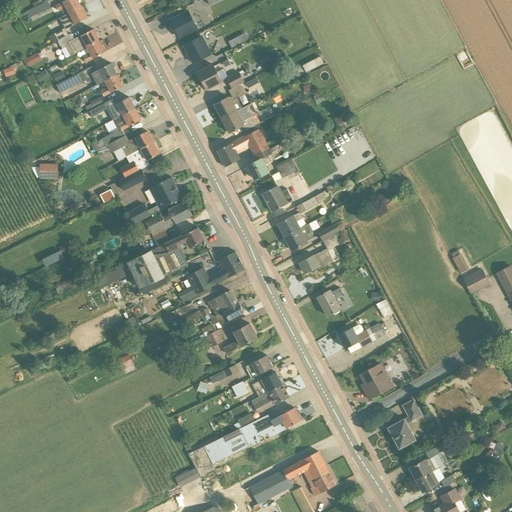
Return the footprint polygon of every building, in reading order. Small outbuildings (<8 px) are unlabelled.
[(69,13),(81,7),(78,0),(65,0),(56,5),(59,11),(66,7),(69,13)] [(48,1),(27,11),(30,19),(52,8),(48,1)] [(81,7),(69,13),(60,18),(65,28),(49,36),(53,44),(58,41),(69,35),(66,30),(88,18),(81,7)] [(197,29),(188,11),(171,20),(180,38),(197,29)] [(69,35),(58,41),(62,48),(65,46),(70,56),(88,47),(100,41),(93,29),(72,40),(69,35)] [(245,33),(229,41),(232,48),(248,39),(245,33)] [(184,45),(193,63),(211,54),(202,36),(184,45)] [(106,52),(100,41),(88,47),(91,53),(83,57),(86,62),(106,52)] [(37,53),(25,59),(29,66),(41,60),(37,53)] [(306,72),(317,67),(313,60),(302,65),(306,72)] [(98,85),(105,81),(117,75),(111,63),(95,72),(86,76),(89,82),(95,79),(98,85)] [(223,69),(217,72),(213,65),(198,73),(207,90),(227,79),(232,89),(244,82),(239,72),(227,78),(223,69)] [(298,78),(305,74),(301,66),(294,70),(298,78)] [(5,77),(15,74),(13,67),(3,70),(5,77)] [(45,69),(39,74),(44,81),(51,77),(49,75),(45,69)] [(62,70),(53,75),(57,83),(66,78),(62,70)] [(85,81),(80,72),(56,85),(61,94),(85,81)] [(123,86),(117,75),(105,81),(109,87),(101,91),(104,96),(123,86)] [(250,79),(254,85),(259,82),(256,76),(250,79)] [(306,95),(313,92),(310,84),(303,87),(306,95)] [(222,119),(237,111),(242,108),(237,98),(245,94),(240,85),(229,91),(232,97),(230,98),(229,97),(215,105),(222,119)] [(94,108),(104,103),(101,97),(91,103),(94,108)] [(110,113),(113,120),(135,108),(129,97),(110,107),(112,112),(110,113)] [(107,109),(104,103),(94,108),(87,112),(92,120),(98,116),(97,115),(107,109)] [(102,139),(103,140),(106,146),(117,140),(114,134),(141,120),(135,108),(113,120),(106,124),(111,134),(102,139)] [(242,121),(237,111),(222,119),(229,133),(244,125),(243,124),(246,123),(250,129),(261,123),(256,114),(242,121)] [(256,157),(269,150),(259,129),(259,128),(217,151),(226,167),(240,159),(237,153),(250,146),(256,157)] [(106,146),(98,150),(97,151),(100,156),(109,151),(111,154),(122,148),(126,157),(131,154),(153,142),(147,131),(129,141),(126,135),(117,140),(106,146)] [(94,144),(98,150),(106,146),(103,140),(94,144)] [(131,154),(135,161),(121,168),(125,176),(126,177),(139,170),(139,169),(137,165),(147,160),(159,154),(153,142),(131,154)] [(272,154),(269,150),(256,157),(258,161),(248,166),(255,179),(269,172),(265,165),(272,161),(269,155),(272,154)] [(293,160),(277,168),(283,179),(298,170),(293,160)] [(40,164),(40,179),(59,179),(59,164),(40,164)] [(124,190),(147,178),(144,173),(127,182),(125,178),(119,181),(124,190)] [(172,177),(150,188),(161,210),(183,198),(172,177)] [(272,212),(293,201),(287,189),(280,192),(277,186),(262,194),(272,212)] [(100,195),(105,203),(115,197),(110,189),(100,195)] [(322,192),(315,196),(319,204),(326,199),(322,192)] [(350,200),(355,197),(352,192),(347,195),(350,200)] [(306,211),(319,204),(315,196),(302,203),(306,211)] [(171,214),(163,218),(161,214),(140,225),(146,236),(175,221),(176,224),(192,215),(185,201),(169,210),(171,214)] [(144,204),(127,213),(133,225),(151,216),(144,204)] [(303,218),(299,213),(293,216),(293,215),(278,223),(285,237),(300,229),(296,222),(303,218)] [(309,224),(300,229),(285,237),(292,250),(315,238),(311,232),(313,231),(309,224)] [(323,240),(334,234),(341,231),(337,224),(318,234),(322,241),(323,240)] [(170,241),(165,244),(168,251),(178,246),(186,242),(190,248),(205,240),(198,227),(183,235),(170,241)] [(159,247),(165,244),(170,241),(166,231),(154,236),(159,247)] [(340,245),(334,234),(323,240),(327,248),(299,262),(305,273),(318,267),(319,269),(334,262),(328,251),(340,245)] [(59,246),(63,254),(70,251),(66,243),(59,246)] [(154,258),(151,251),(128,263),(141,288),(188,265),(178,246),(168,251),(154,258)] [(452,253),(453,256),(454,258),(453,258),(461,273),(469,269),(461,254),(460,254),(460,253),(458,250),(452,253)] [(245,269),(236,251),(219,260),(224,270),(208,278),(203,267),(188,275),(194,286),(179,294),(183,302),(213,286),(229,277),(229,278),(245,269)] [(498,273),(509,295),(511,293),(511,267),(511,265),(498,273)] [(482,270),(464,279),(472,293),(490,284),(482,270)] [(78,277),(76,278),(80,284),(86,282),(84,279),(86,278),(83,272),(77,275),(78,277)] [(75,276),(54,286),(59,295),(80,284),(76,278),(75,276)] [(341,309),(335,298),(343,294),(340,288),(331,292),(330,290),(318,297),(328,316),(334,313),(335,314),(340,311),(339,310),(341,309)] [(217,316),(230,309),(228,306),(236,301),(230,290),(208,302),(212,308),(213,308),(217,316)] [(393,314),(385,300),(377,304),(385,318),(393,314)] [(228,306),(230,309),(217,316),(211,315),(210,314),(209,314),(211,318),(215,324),(219,321),(221,325),(244,312),(239,304),(238,305),(236,301),(228,306)] [(192,303),(181,308),(183,314),(194,308),(192,303)] [(203,316),(203,317),(205,316),(209,314),(210,314),(208,308),(201,312),(203,316)] [(190,316),(193,322),(203,316),(201,312),(199,310),(190,316)] [(130,331),(129,331),(124,321),(113,326),(118,337),(130,331)] [(201,329),(205,336),(216,331),(212,323),(201,329)] [(224,347),(227,354),(257,338),(250,323),(241,328),(234,332),(238,340),(224,347)] [(366,330),(356,335),(353,328),(338,336),(345,348),(348,347),(351,353),(373,341),(385,334),(379,323),(371,328),(366,330)] [(216,331),(205,336),(208,342),(211,341),(213,346),(221,342),(216,331)] [(267,355),(246,366),(249,372),(255,369),(258,375),(273,367),(267,355)] [(41,373),(52,368),(47,357),(36,363),(41,373)] [(196,364),(193,374),(202,376),(205,367),(196,364)] [(393,386),(381,364),(361,375),(368,388),(364,390),(369,399),(393,386)] [(235,365),(214,376),(217,382),(239,371),(235,365)] [(259,397),(282,384),(282,383),(283,381),(281,378),(279,377),(276,372),(252,385),(259,397)] [(243,381),(232,387),(238,398),(249,393),(243,381)] [(201,382),(198,390),(205,393),(208,385),(201,382)] [(289,396),(282,384),(259,397),(251,401),(258,413),(289,396)] [(423,415),(420,410),(414,399),(403,405),(409,417),(405,419),(405,418),(388,427),(399,449),(405,446),(407,448),(409,449),(412,448),(413,445),(411,442),(416,440),(407,423),(411,421),(423,415)] [(212,464),(248,446),(248,447),(276,434),(302,420),(301,418),(301,417),(300,414),(298,414),(295,407),(272,420),(269,413),(256,420),(243,426),(189,452),(201,476),(215,469),(212,464)] [(239,419),(243,426),(256,420),(252,412),(239,419)] [(505,447),(498,442),(493,449),(499,454),(505,447)] [(410,468),(416,480),(439,468),(439,467),(434,456),(444,451),(441,444),(425,453),(429,458),(426,460),(426,459),(410,468)] [(285,469),(290,479),(309,469),(318,485),(312,488),(316,495),(336,485),(318,451),(285,469)] [(494,466),(498,460),(489,454),(485,461),(494,466)] [(439,468),(416,480),(423,492),(441,482),(444,488),(456,481),(453,475),(445,479),(439,468)] [(294,486),(290,479),(285,469),(245,490),(254,507),(294,486)] [(314,511),(302,486),(292,492),(302,511),(314,511)] [(433,511),(460,511),(466,509),(455,489),(441,497),(445,504),(433,510),(433,511)]
